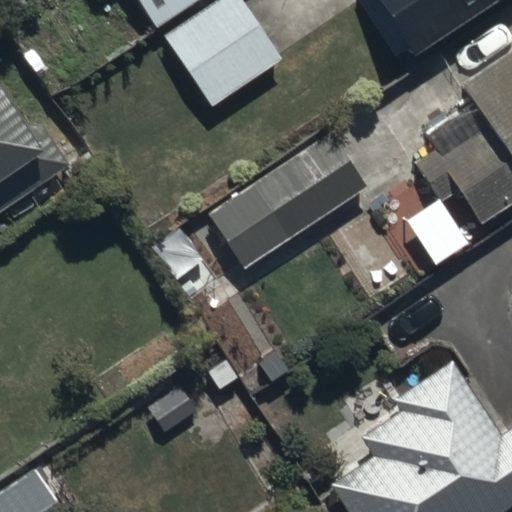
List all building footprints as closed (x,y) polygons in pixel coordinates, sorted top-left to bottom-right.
[(200,0),(139,0),(158,28),(200,0)] [(243,0),(220,0),(166,36),(213,106),(283,59),(243,0)] [(374,0),(415,60),(503,0),(374,0)] [(511,52),(457,90),(467,105),(421,136),(433,154),(413,167),(438,204),(454,193),(477,227),(511,203),(511,52)] [(0,212),(28,194),(41,215),(64,200),(50,180),(66,170),(37,125),(19,136),(0,107),(0,212)] [(329,136),(204,217),(238,270),(363,189),(329,136)] [(396,414),(358,439),(371,459),(327,488),(342,511),(502,511),(511,506),(511,427),(497,437),(448,363),(388,402),(396,414)] [(58,511),(31,470),(0,491),(0,511),(58,511)]
